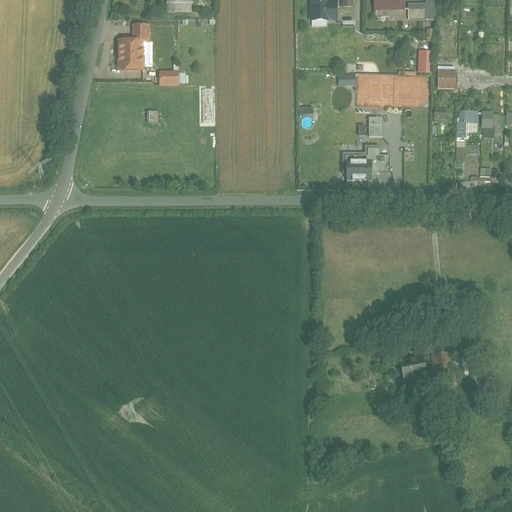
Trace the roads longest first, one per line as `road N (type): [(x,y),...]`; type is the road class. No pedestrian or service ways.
road 1 (unclassified): [(62,202),(511,200)]
road 2 (unclassified): [(62,202),(103,0)]
